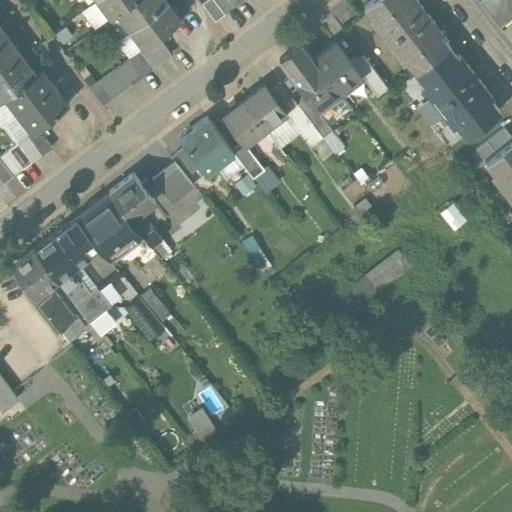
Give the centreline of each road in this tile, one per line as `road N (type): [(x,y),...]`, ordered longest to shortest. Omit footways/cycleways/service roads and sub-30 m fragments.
road 1 (residential): [(0,235),(310,0)]
road 2 (residential): [(15,0),(91,105)]
